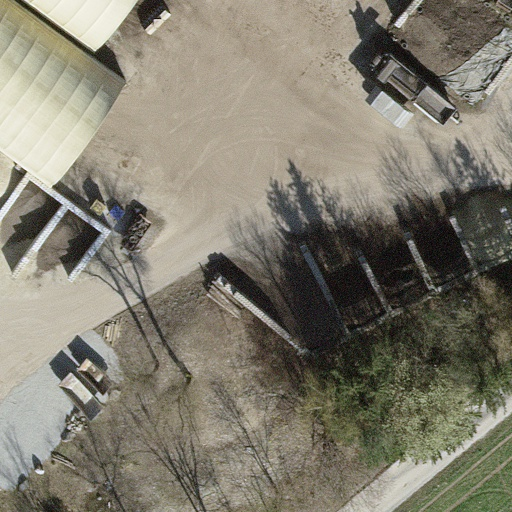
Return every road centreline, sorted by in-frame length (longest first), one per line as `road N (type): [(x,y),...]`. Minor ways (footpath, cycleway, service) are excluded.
road 1 (track): [(0,350),(267,229),(392,188),(511,184)]
road 2 (track): [(0,21),(267,229)]
road 3 (track): [(327,0),(399,67),(492,184)]
road 4 (track): [(511,400),(373,511)]
